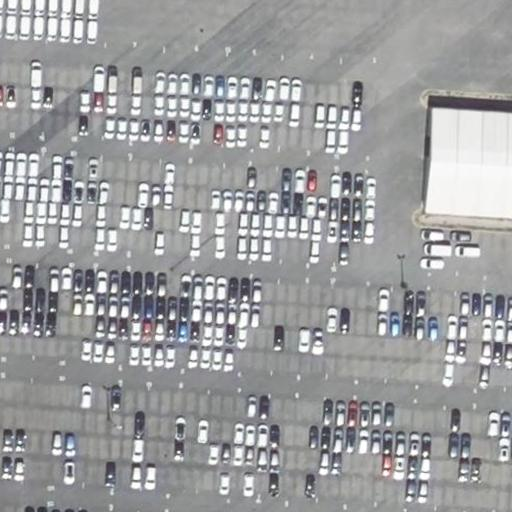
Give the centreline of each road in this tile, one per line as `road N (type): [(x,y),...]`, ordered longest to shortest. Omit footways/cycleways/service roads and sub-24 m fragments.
road 1 (unknown): [(511,196),(0,167)]
road 2 (unknown): [(0,53),(511,80)]
road 3 (unknown): [(0,271),(511,295)]
road 4 (unknown): [(0,392),(511,414)]
road 5 (unknown): [(0,499),(220,511)]
